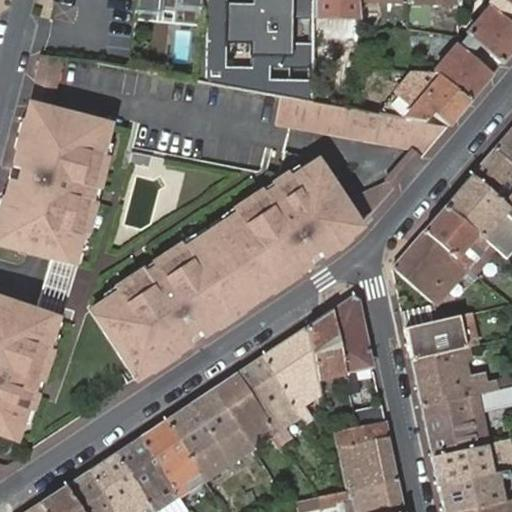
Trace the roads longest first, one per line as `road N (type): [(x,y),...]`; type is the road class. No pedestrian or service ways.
road 1 (tertiary): [(0,493),(353,260)]
road 2 (residential): [(353,260),(376,287),(423,511)]
road 3 (tertiary): [(353,260),(511,83)]
